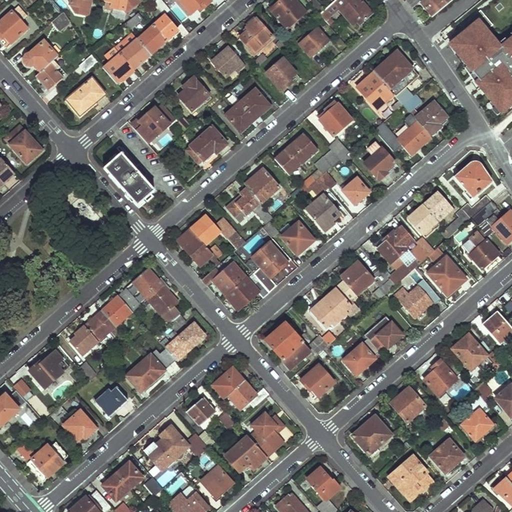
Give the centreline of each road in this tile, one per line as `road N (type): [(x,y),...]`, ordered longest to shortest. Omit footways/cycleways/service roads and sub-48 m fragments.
road 1 (residential): [(401,16),(148,238)]
road 2 (residential): [(235,338),(480,126)]
road 3 (residential): [(37,511),(235,338)]
road 4 (residential): [(322,435),(511,270)]
road 5 (residential): [(72,151),(247,0)]
road 6 (residential): [(148,238),(0,369)]
road 7 (residential): [(401,16),(480,126)]
road 8 (residential): [(148,238),(235,338)]
road 9 (residential): [(235,338),(322,435)]
